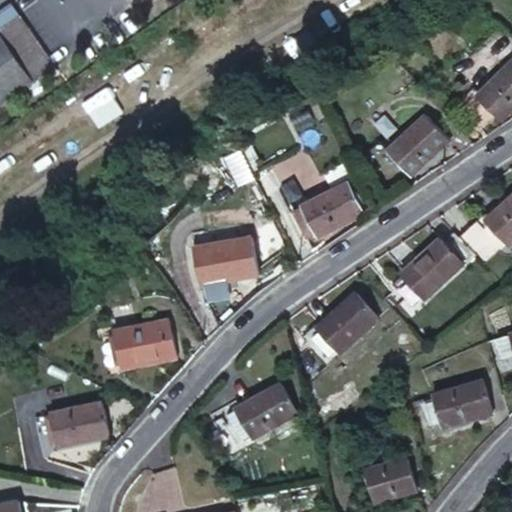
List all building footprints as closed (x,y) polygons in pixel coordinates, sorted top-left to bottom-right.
[(10,7),(0,13),(0,29),(17,17),(10,7)] [(0,39),(31,83),(54,68),(18,17),(17,17),(0,29),(0,39)] [(0,39),(0,105),(31,83),(0,39)] [(511,62),(479,90),(502,117),(511,107),(511,62)] [(428,114),(386,148),(410,176),(451,141),(428,114)] [(298,171),(305,185),(320,177),(306,148),(270,166),(278,181),(298,171)] [(345,180),(298,207),(315,235),(360,207),(345,180)] [(511,197),(487,218),(509,244),(511,241),(511,197)] [(251,238),(198,249),(204,284),(257,274),(251,238)] [(440,240),(399,273),(421,300),(463,268),(440,240)] [(355,294),(314,327),(336,355),(378,322),(355,294)] [(171,319),(118,330),(124,364),(177,352),(171,319)] [(496,336),(498,356),(511,355),(510,334),(496,336)] [(483,379),(429,395),(438,426),(492,410),(483,379)] [(280,385),(235,408),(250,436),(295,413),(280,385)] [(100,400),(52,410),(59,444),(108,433),(100,400)] [(407,458),(367,469),(376,501),(415,490),(407,458)] [(22,511),(20,500),(0,503),(0,511),(22,511)]
